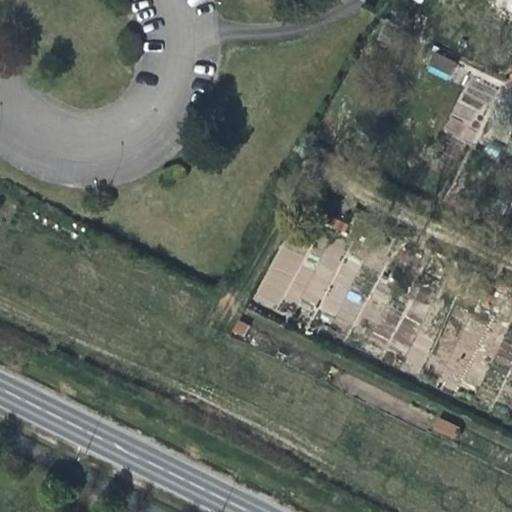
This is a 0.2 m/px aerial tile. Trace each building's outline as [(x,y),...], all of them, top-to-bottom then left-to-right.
[(435,52),(428,65),(450,76),(457,63),(435,52)] [(329,215),(325,223),(344,233),(348,225),(329,215)] [(284,240),(258,301),(278,309),(285,293),(321,308),(320,309),(333,314),(343,291),(331,286),(349,244),(317,231),(308,250),(284,240)] [(401,250),(396,258),(416,268),(420,260),(401,250)] [(472,285),(467,293),(487,302),(491,294),(472,285)]
